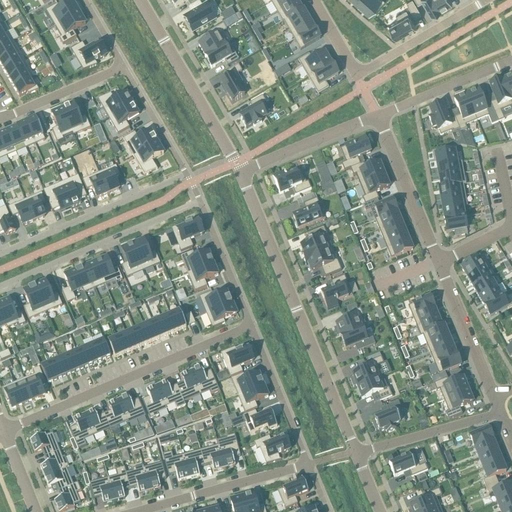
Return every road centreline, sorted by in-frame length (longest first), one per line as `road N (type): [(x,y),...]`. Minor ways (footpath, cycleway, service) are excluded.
road 1 (unclassified): [(354,451),(240,173)]
road 2 (residential): [(250,326),(6,430)]
road 3 (residential): [(314,0),(356,73),(486,0)]
road 4 (residential): [(200,202),(0,287)]
road 5 (residential): [(0,254),(187,174)]
road 6 (unclassified): [(240,173),(140,0)]
road 7 (residential): [(308,464),(128,511)]
road 8 (residential): [(439,262),(378,113)]
road 9 (residential): [(500,413),(354,451)]
road 10 (residential): [(240,173),(378,113)]
road 11 (residential): [(250,326),(308,464)]
road 12 (residential): [(494,398),(439,262)]
road 13 (residential): [(378,113),(511,59)]
road 14 (residential): [(1,119),(125,66)]
road 15 (residential): [(200,202),(250,326)]
road 16 (residential): [(125,66),(187,174)]
